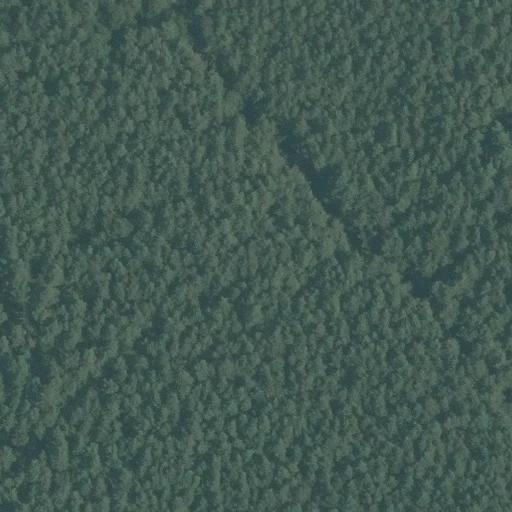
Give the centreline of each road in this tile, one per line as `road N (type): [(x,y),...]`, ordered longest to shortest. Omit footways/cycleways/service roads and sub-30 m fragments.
road 1 (track): [(130,0),(370,259)]
road 2 (track): [(370,259),(511,420)]
